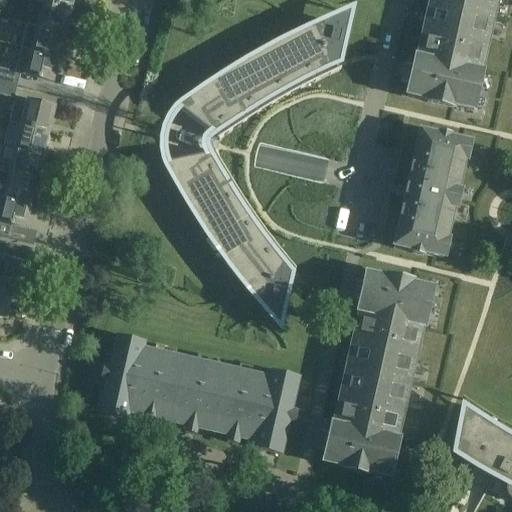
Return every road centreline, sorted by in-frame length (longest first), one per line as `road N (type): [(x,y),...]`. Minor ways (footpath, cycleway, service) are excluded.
road 1 (residential): [(41,373),(136,0)]
road 2 (residential): [(351,216),(393,25),(407,0)]
road 3 (residential): [(336,511),(159,452)]
road 4 (residential): [(54,511),(41,373)]
